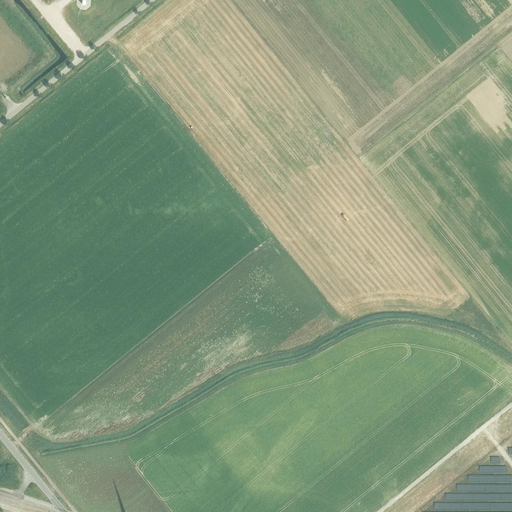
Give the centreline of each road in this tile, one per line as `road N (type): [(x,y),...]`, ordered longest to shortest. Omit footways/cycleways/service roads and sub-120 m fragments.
road 1 (unclassified): [(0,128),(154,0)]
road 2 (unclassified): [(378,511),(511,404)]
